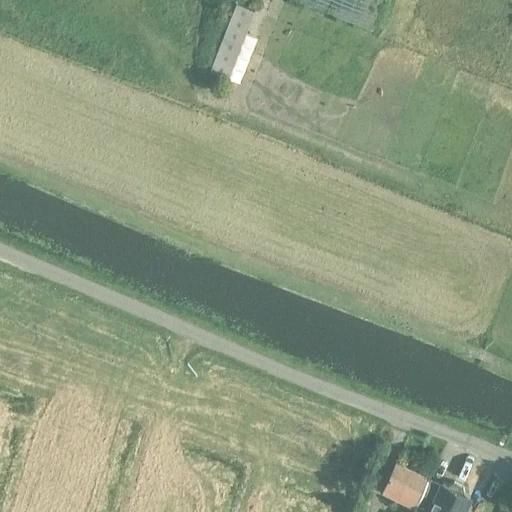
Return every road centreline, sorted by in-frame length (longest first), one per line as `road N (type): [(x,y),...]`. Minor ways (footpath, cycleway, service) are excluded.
road 1 (unclassified): [(511,461),(0,253)]
road 2 (track): [(263,511),(264,452),(171,403),(183,328)]
